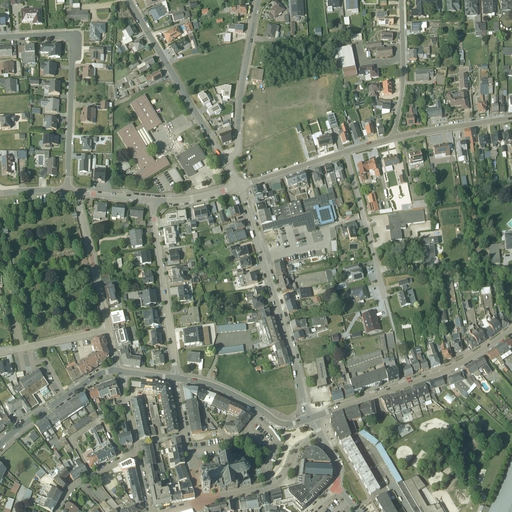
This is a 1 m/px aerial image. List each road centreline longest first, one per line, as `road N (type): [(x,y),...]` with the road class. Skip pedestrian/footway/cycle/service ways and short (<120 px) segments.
road 1 (residential): [(307,419),(238,186)]
road 2 (residential): [(66,191),(73,39),(0,38)]
road 3 (secondary): [(311,417),(454,366),(511,329)]
road 4 (residential): [(225,161),(128,0)]
road 5 (residential): [(175,378),(153,200)]
road 6 (residential): [(225,161),(237,151),(258,0)]
road 7 (residential): [(345,151),(383,295)]
road 8 (residential): [(199,503),(274,485),(296,451),(321,437)]
road 9 (residential): [(108,330),(77,193)]
road 10 (secondary): [(0,444),(74,389),(116,371)]
road 11 (residential): [(401,0),(394,137)]
road 12 (unknown): [(92,476),(72,438),(95,421),(105,424),(122,459)]
